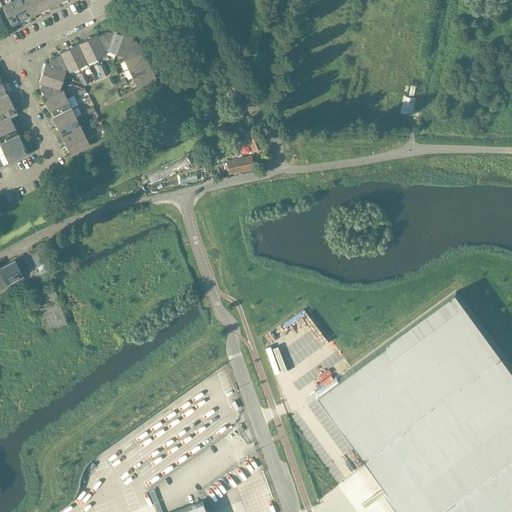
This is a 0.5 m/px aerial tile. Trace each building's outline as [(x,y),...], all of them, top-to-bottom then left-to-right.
[(21,0),(13,0),(11,1),(20,20),(29,16),(21,0)] [(38,11),(33,0),(21,0),(29,16),(38,11)] [(48,7),(44,0),(33,0),(38,11),(48,7)] [(11,1),(1,6),(11,25),(20,20),(11,1)] [(122,33),(112,29),(111,32),(112,32),(106,49),(115,53),(122,33)] [(107,31),(97,35),(104,50),(106,49),(112,32),(111,32),(107,31)] [(132,36),(122,33),(115,53),(125,56),(131,39),(132,39),(132,36)] [(96,34),(87,39),(96,58),(106,53),(104,50),(97,35),(96,34)] [(87,39),(78,43),(87,62),(96,58),(87,39)] [(136,40),(132,39),(131,39),(125,56),(126,58),(140,50),(136,40)] [(78,43),(68,48),(78,67),(87,62),(78,43)] [(60,54),(67,69),(68,71),(78,67),(68,48),(59,52),(60,54)] [(140,50),(126,58),(123,59),(128,69),(147,59),(142,50),(140,50)] [(60,54),(51,58),(48,63),(65,69),(67,69),(60,54)] [(147,59),(128,69),(132,78),(151,69),(147,59)] [(379,69),(389,71),(391,61),(381,59),(379,69)] [(45,62),(42,72),(62,79),(65,69),(48,63),(45,62)] [(151,69),(132,78),(137,87),(156,78),(151,69)] [(42,72),(38,82),(41,83),(58,89),(62,79),(42,72)] [(58,89),(41,83),(40,87),(44,97),(59,90),(58,89)] [(59,90),(44,97),(43,98),(48,108),(67,99),(62,89),(59,90)] [(7,95),(0,98),(0,109),(12,104),(7,95)] [(404,96),(401,111),(411,113),(415,98),(404,96)] [(67,99),(48,108),(52,117),(71,108),(67,99)] [(12,104),(0,109),(0,120),(9,116),(9,117),(17,113),(12,104)] [(71,108),(52,117),(57,126),(76,117),(71,108)] [(9,116),(0,120),(0,132),(14,125),(9,117),(9,116)] [(76,117),(57,126),(61,135),(80,126),(76,117)] [(14,125),(0,132),(0,143),(18,135),(14,125)] [(80,126),(61,135),(66,144),(85,135),(80,126)] [(262,147),(254,128),(244,133),(252,151),(262,147)] [(18,135),(0,143),(0,145),(4,153),(23,144),(18,135)] [(85,135),(66,144),(70,154),(89,145),(85,135)] [(23,144),(4,153),(8,163),(27,153),(23,144)] [(228,174),(254,169),(251,156),(225,161),(228,174)] [(187,174),(188,182),(197,180),(196,172),(187,174)] [(14,260),(0,267),(0,270),(7,283),(15,279),(16,282),(24,278),(14,260)] [(64,319),(54,290),(46,293),(50,303),(38,307),(45,326),(64,319)] [(336,378),(314,394),(315,395),(315,394),(366,464),(366,465),(400,511),(511,511),(511,368),(456,291),(348,370),(336,378)] [(205,511),(202,501),(173,511),(205,511)]
